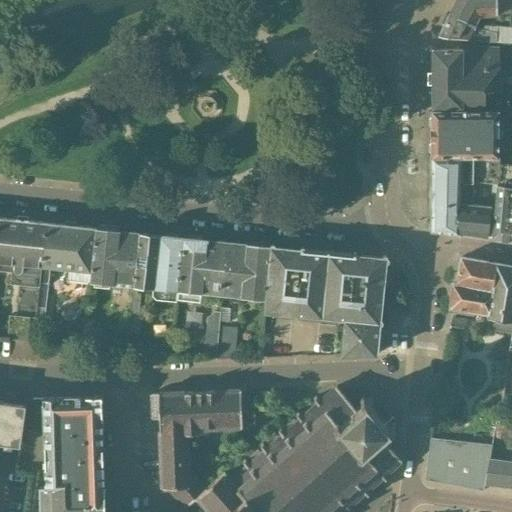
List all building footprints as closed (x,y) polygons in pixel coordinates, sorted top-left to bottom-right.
[(454,0),(449,13),(474,26),(479,16),(497,13),(497,12),(495,0),(454,0)] [(511,11),(510,0),(495,0),(497,12),(497,11),(510,11),(511,11)] [(495,42),(495,32),(488,31),(474,26),(449,13),(438,35),(439,35),(467,39),(468,38),(495,42)] [(495,32),(495,42),(510,43),(511,27),(496,26),(495,32)] [(432,48),(432,107),(486,107),(485,90),(500,90),(500,66),(499,66),(499,46),(472,46),(472,48),(463,48),(440,48),(432,48)] [(432,158),(499,158),(499,157),(499,110),(432,110),(432,158)] [(489,236),(491,206),(492,206),(491,205),(474,203),(473,182),(496,183),(499,162),(499,158),(432,158),(432,228),(431,228),(431,230),(433,230),(456,233),(459,233),(489,236)] [(511,163),(499,162),(496,183),(492,235),(491,235),(491,237),(511,239),(511,163)] [(39,287),(40,282),(47,222),(0,217),(0,271),(11,273),(10,284),(39,287)] [(40,282),(48,283),(49,267),(69,269),(68,278),(90,280),(95,227),(47,222),(40,282)] [(91,271),(90,280),(94,281),(94,287),(109,289),(110,283),(130,285),(128,296),(132,296),(139,231),(95,227),(91,271)] [(132,296),(128,331),(129,331),(139,332),(140,319),(138,318),(141,293),(137,293),(138,285),(153,287),(176,289),(178,290),(182,236),(139,231),(132,296)] [(178,290),(177,300),(200,303),(201,292),(221,294),(224,240),(182,236),(178,290)] [(221,294),(265,299),(270,245),(224,240),(221,294)] [(272,244),(272,245),(270,245),(265,299),(264,311),(344,319),(340,355),(376,353),(378,353),(378,352),(379,350),(378,349),(376,349),(379,323),(382,321),(382,319),(379,317),(385,260),(387,260),(388,259),(388,258),(387,257),(386,257),(386,256),(385,255),(384,254),(383,255),(383,256),(363,254),(357,253),(356,252),(354,251),(353,252),(353,253),(305,248),(305,247),(304,246),(302,246),(301,247),(301,248),(295,247),(275,245),(275,244),(274,243),(273,243),(272,244)] [(488,328),(511,331),(511,265),(461,256),(456,283),(453,282),(450,308),(449,312),(454,313),(454,312),(473,316),(474,311),(488,313),(488,316),(490,316),(488,328)] [(48,283),(40,282),(39,287),(37,307),(37,316),(36,318),(36,324),(44,324),(48,283)] [(203,360),(216,359),(220,312),(215,311),(208,317),(203,360)] [(36,324),(36,318),(9,316),(7,339),(11,339),(17,340),(34,342),(36,324)] [(467,319),(452,316),(450,325),(462,327),(466,325),(467,319)] [(235,352),(237,327),(222,326),(219,358),(231,358),(232,352),(235,352)] [(127,362),(127,345),(87,346),(88,363),(127,362)] [(205,487),(193,500),(202,510),(206,507),(210,511),(345,511),(344,510),(346,508),(349,511),(350,511),(354,510),(350,505),(353,502),(355,506),(364,498),(361,495),(364,492),(368,497),(371,494),(367,490),(382,477),(386,481),(388,479),(389,478),(385,474),(391,468),(400,461),(402,459),(398,455),(381,436),(388,429),(392,434),(396,431),(391,426),(396,422),(393,419),(392,420),(388,423),(369,401),(373,397),(374,397),(370,393),(366,397),(362,393),(358,396),(362,400),(356,406),(336,384),(319,399),(315,394),(312,397),(316,401),(302,414),(298,410),(295,413),(299,417),(284,430),(280,426),(277,428),(281,433),(266,446),(262,441),(259,444),(263,449),(248,462),(244,457),(241,460),(245,464),(231,477),(224,470),(205,487)] [(166,487),(185,508),(193,500),(205,487),(193,473),(189,474),(187,436),(197,436),(197,427),(256,425),(254,397),(242,398),(241,388),(151,391),(152,417),(159,417),(159,429),(161,486),(161,487),(166,487)] [(104,511),(102,395),(44,397),(46,487),(39,487),(39,511),(104,511)] [(0,511),(0,442),(20,445),(26,404),(0,400),(0,511)] [(426,473),(425,480),(484,490),(484,484),(488,453),(486,453),(489,443),(431,437),(430,442),(429,451),(426,473)] [(511,456),(488,453),(484,484),(511,487),(511,456)]
